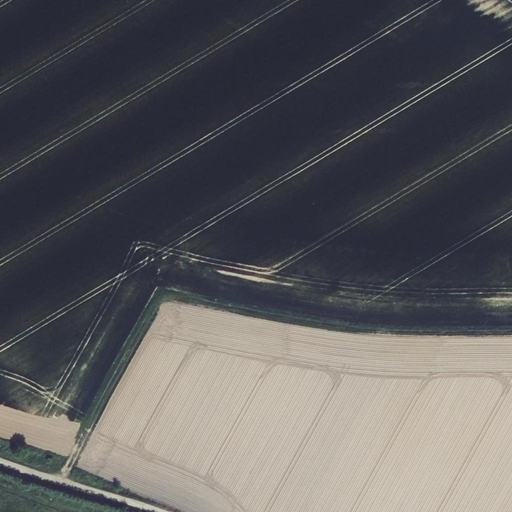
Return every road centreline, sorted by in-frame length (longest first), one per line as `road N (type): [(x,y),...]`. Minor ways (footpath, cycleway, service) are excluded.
road 1 (track): [(511,331),(363,329),(165,302),(59,484)]
road 2 (track): [(0,464),(152,511)]
